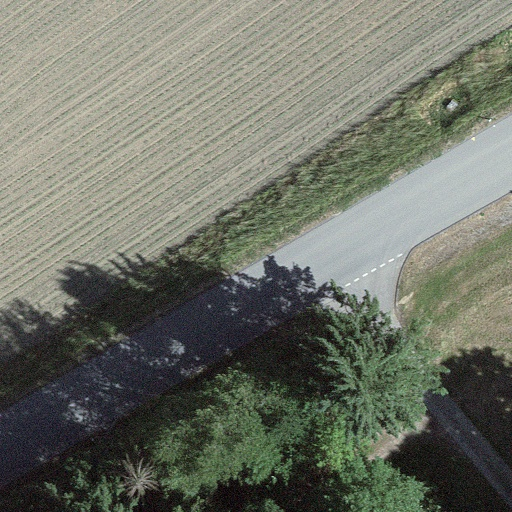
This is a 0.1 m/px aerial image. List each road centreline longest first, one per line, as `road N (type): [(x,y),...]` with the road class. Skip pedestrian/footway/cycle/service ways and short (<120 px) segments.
road 1 (tertiary): [(0,451),(511,175)]
road 2 (unknown): [(511,445),(364,255)]
